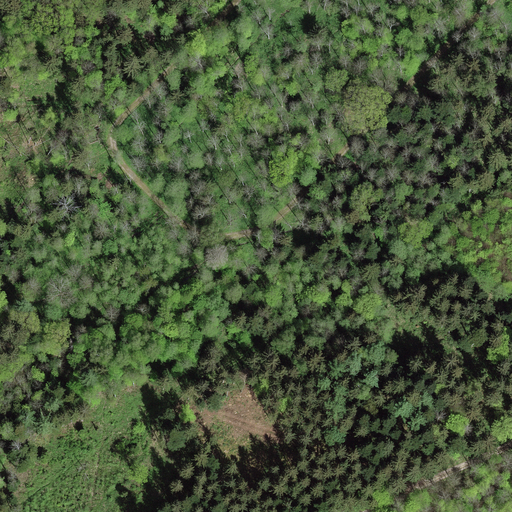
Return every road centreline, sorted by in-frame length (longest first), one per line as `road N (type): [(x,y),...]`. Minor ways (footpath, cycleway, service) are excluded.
road 1 (track): [(239,0),(114,133),(111,147),(166,210),(200,233),(251,233),(313,198),(498,0)]
road 2 (track): [(378,511),(511,444)]
